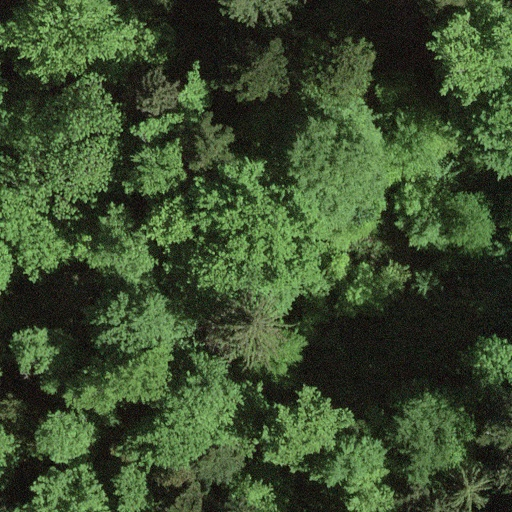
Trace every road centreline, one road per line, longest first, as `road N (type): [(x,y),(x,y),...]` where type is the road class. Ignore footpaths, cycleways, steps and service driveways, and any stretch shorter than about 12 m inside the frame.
road 1 (track): [(180,511),(179,485),(203,414),(325,178),(382,0)]
road 2 (track): [(374,24),(511,101)]
